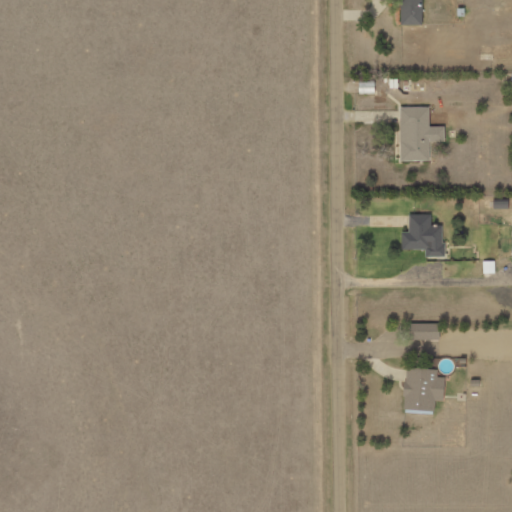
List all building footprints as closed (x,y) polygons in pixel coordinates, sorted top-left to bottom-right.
[(422,25),(422,0),(400,0),(400,24),(422,25)] [(446,126),(431,127),(430,107),(401,108),(402,161),(431,161),(431,142),(446,142),(446,126)] [(402,249),(426,250),(426,257),(444,257),(444,226),(432,225),(432,215),(410,214),(410,232),(403,232),(402,249)] [(495,274),(495,261),(484,261),(484,274),(495,274)] [(441,324),(411,323),(411,339),(440,340),(441,324)] [(439,369),(407,368),(405,409),(435,411),(436,399),(444,400),(445,378),(438,377),(439,369)]
